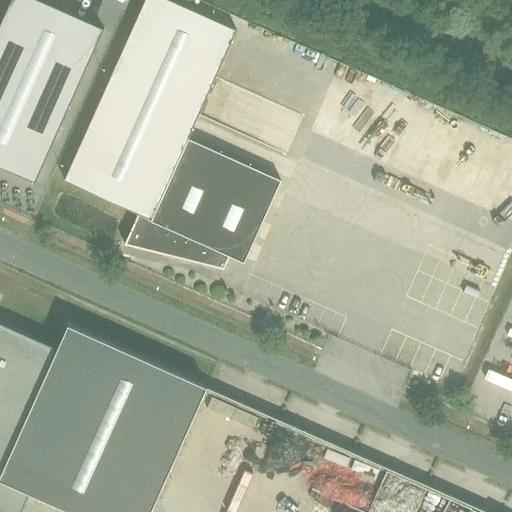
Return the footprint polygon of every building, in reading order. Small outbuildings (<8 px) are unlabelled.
[(47,0),(13,0),(0,30),(0,159),(39,177),(106,26),(47,0)] [(149,219),(185,139),(234,28),(169,0),(141,0),(62,181),(137,214),(149,219)] [(279,180),(185,139),(149,219),(229,255),(242,261),(279,180)] [(229,255),(149,219),(137,214),(125,242),(223,267),(229,255)] [(3,477),(62,347),(0,319),(0,511),(22,511),(32,490),(3,477)] [(150,511),(209,383),(74,322),(62,347),(3,477),(32,490),(80,511),(150,511)] [(481,511),(482,508),(355,460),(351,470),(378,481),(365,511),(481,511)]
